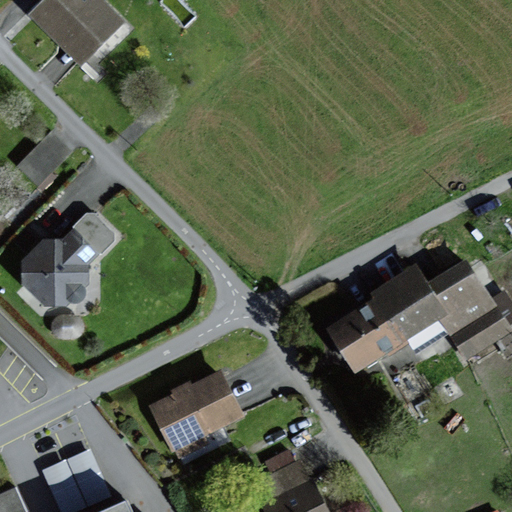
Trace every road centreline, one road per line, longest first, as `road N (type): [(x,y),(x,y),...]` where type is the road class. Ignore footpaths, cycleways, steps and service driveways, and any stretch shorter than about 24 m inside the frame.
road 1 (residential): [(0,50),(254,308)]
road 2 (residential): [(0,437),(254,308)]
road 3 (residential): [(391,511),(254,308)]
